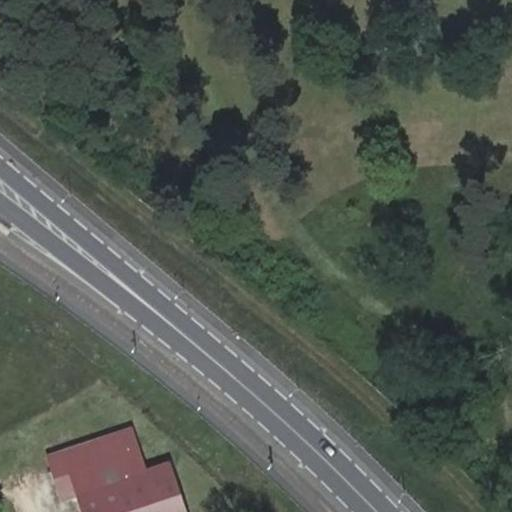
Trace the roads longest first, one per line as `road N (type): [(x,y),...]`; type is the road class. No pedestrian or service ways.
road 1 (secondary): [(178,331),(375,511)]
road 2 (secondary): [(178,331),(137,283),(0,167)]
road 3 (secondary): [(0,203),(124,300),(178,331)]
